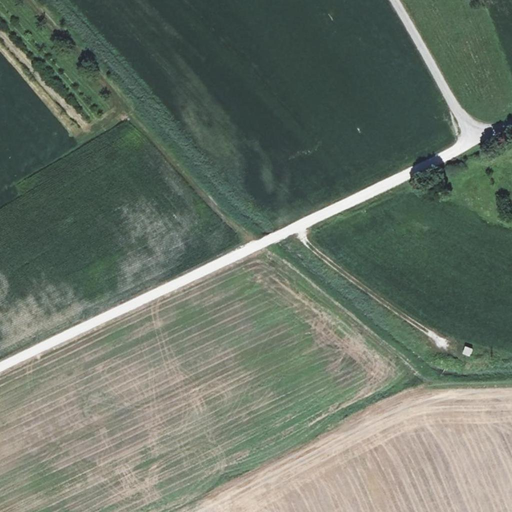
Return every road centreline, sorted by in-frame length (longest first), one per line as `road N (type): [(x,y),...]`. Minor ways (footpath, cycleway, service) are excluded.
road 1 (unclassified): [(0,374),(476,144)]
road 2 (unclassified): [(392,0),(476,144)]
